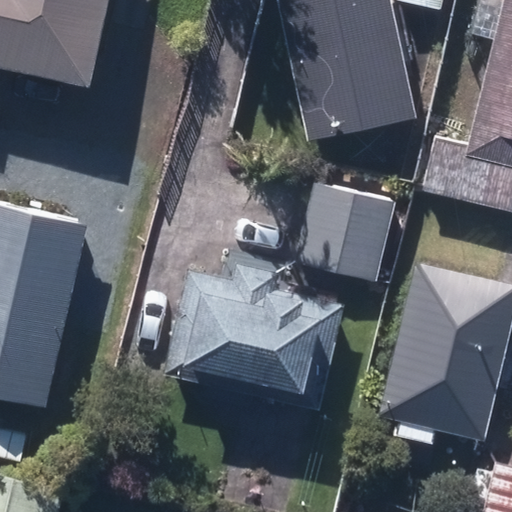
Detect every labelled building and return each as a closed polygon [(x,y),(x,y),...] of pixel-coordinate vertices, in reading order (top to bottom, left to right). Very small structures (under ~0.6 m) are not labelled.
[(0,0),(0,72),(89,92),(108,0),(0,0)] [(276,0),(305,146),(415,124),(389,0),(276,0)] [(511,0),(503,0),(469,148),(437,140),(426,187),(511,207),(511,205),(511,0)] [(298,268),(377,286),(395,206),(316,189),(298,268)] [(0,401),(44,412),(86,228),(0,207),(0,401)] [(494,423),(511,350),(511,272),(429,252),(394,399),(494,423)] [(162,379),(320,414),(344,309),(274,293),(278,279),(235,269),(233,284),(187,274),(162,379)] [(0,462),(22,467),(28,439),(0,431),(0,462)] [(511,511),(511,453),(506,452),(490,511),(511,511)] [(0,511),(59,511),(64,492),(0,479),(0,511)]
